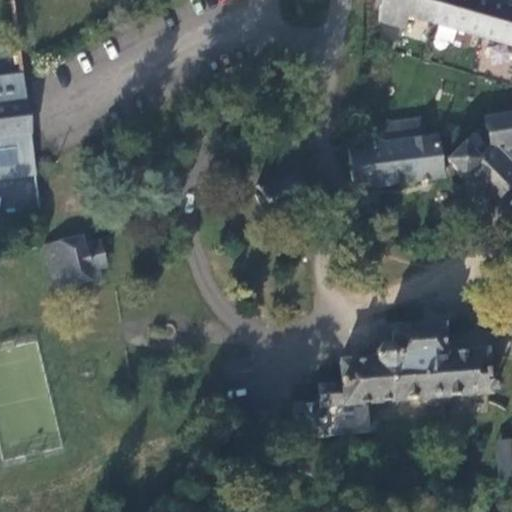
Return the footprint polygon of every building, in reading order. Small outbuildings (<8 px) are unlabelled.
[(381,0),(380,18),(400,24),(403,12),(511,43),(511,5),(502,3),(492,0),(381,0)] [(511,75),(511,56),(400,24),(380,18),(378,43),(510,82),(511,75)] [(0,134),(29,131),(24,94),(21,94),(18,70),(0,71),(0,134)] [(511,109),(483,116),(487,144),(477,154),(460,136),(439,156),(459,177),(462,175),(487,201),(511,176),(511,109)] [(375,120),(378,139),(420,134),(418,115),(375,120)] [(0,174),(34,170),(29,131),(0,134),(0,174)] [(442,175),(439,156),(436,133),(420,134),(378,139),(348,142),(354,185),(442,175)] [(256,193),(252,196),(262,212),(273,214),(296,199),(301,194),(303,189),(303,183),(301,178),(298,175),(294,173),(291,171),(286,171),(280,171),(260,182),(258,178),(253,182),(255,186),(253,187),(256,193)] [(89,233),(45,242),(52,280),(96,270),(95,262),(102,261),(97,237),(90,238),(89,233)] [(319,400),(292,402),(295,433),(368,426),(366,399),(485,389),(481,346),(440,350),(438,320),(392,325),(394,347),(390,342),(384,340),(377,340),(372,347),(373,353),(337,357),(339,381),(317,383),(319,400)] [(283,511),(273,490),(218,511),(283,511)]
